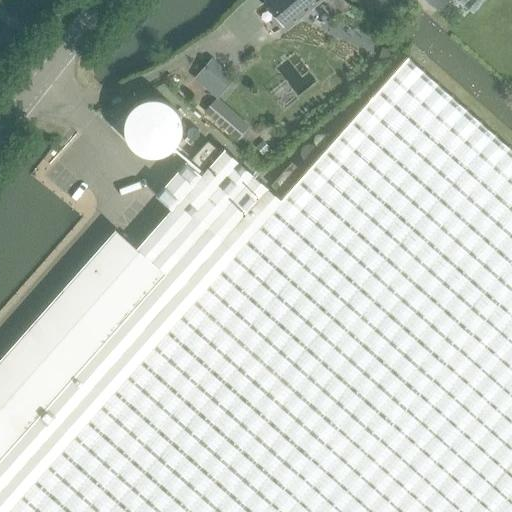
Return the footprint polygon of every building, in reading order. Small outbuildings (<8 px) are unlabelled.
[(287,26),(318,0),(322,0),(336,16),(354,9),(343,0),(265,0),(276,13),(275,14),(283,25),(285,23),(287,26)] [(425,0),(439,12),(449,0),(425,0)] [(457,0),(473,14),(484,0),(457,0)] [(382,47),(378,58),(387,61),(390,50),(382,47)] [(0,511),(511,511),(511,149),(407,57),(280,201),(196,298),(137,248),(115,229),(20,337),(0,359),(0,511)] [(212,58),(194,78),(216,97),(216,96),(217,97),(235,78),(212,58)] [(143,158),(190,137),(168,91),(122,112),(143,158)] [(216,97),(203,111),(235,140),(248,125),(217,97),(216,96),(216,97)] [(263,140),(256,146),(262,154),(269,148),(263,140)] [(208,141),(192,158),(201,167),(217,149),(208,141)] [(224,151),(137,248),(196,298),(280,201),(224,151)]
